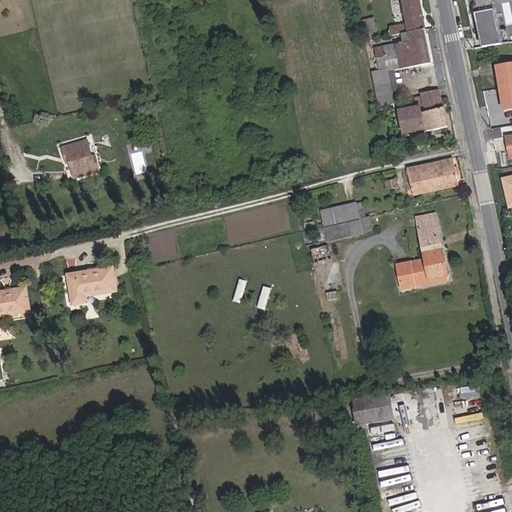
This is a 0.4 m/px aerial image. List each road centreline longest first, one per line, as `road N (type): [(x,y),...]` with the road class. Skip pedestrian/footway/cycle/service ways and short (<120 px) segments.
road 1 (track): [(61,247),(474,149)]
road 2 (tertiary): [(443,0),(511,332)]
